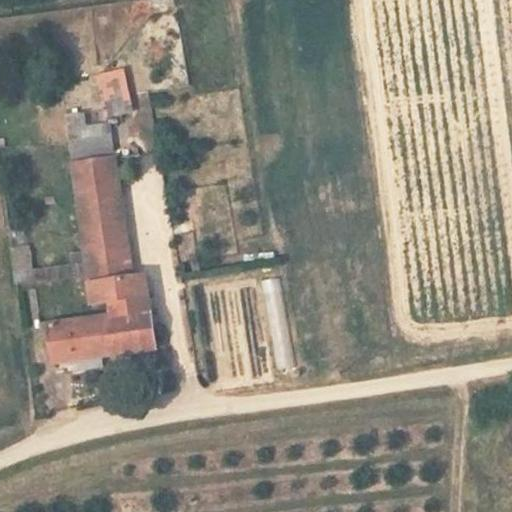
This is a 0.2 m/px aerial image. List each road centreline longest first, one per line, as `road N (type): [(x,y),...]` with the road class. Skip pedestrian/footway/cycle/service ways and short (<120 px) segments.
road 1 (unclassified): [(0,462),(140,412),(511,364)]
road 2 (track): [(461,373),(459,511)]
